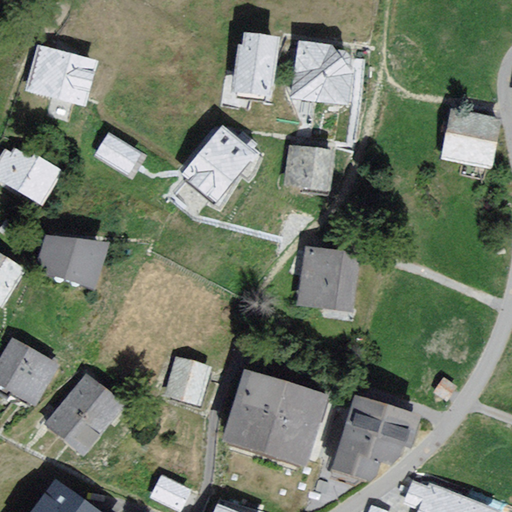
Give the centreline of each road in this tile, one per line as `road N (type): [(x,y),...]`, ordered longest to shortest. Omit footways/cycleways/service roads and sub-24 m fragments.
road 1 (residential): [(236,355),(452,419)]
road 2 (residential): [(236,355),(212,418),(198,511)]
road 3 (residential): [(343,511),(417,458),(452,419)]
road 4 (residential): [(452,419),(489,359),(511,294)]
